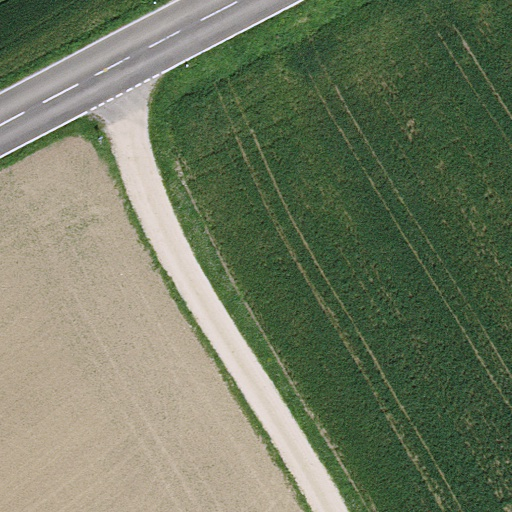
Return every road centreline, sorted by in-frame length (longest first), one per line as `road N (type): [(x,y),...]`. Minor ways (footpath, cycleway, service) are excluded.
road 1 (track): [(331,511),(154,199),(111,67)]
road 2 (tertiary): [(0,125),(238,0)]
